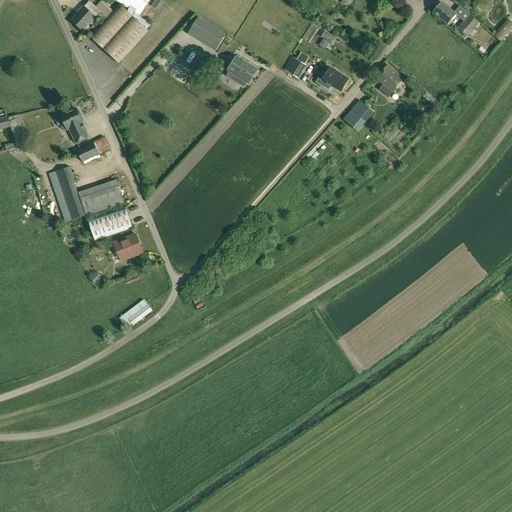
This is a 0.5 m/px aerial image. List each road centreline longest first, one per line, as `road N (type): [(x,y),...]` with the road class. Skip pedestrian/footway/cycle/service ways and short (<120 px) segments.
road 1 (unclassified): [(0,437),(51,433),(122,406),(296,306),(424,219),(511,123)]
road 2 (residential): [(157,317),(176,282),(52,0)]
road 3 (track): [(176,282),(331,119)]
road 4 (unclassified): [(0,397),(78,367),(157,317)]
road 5 (residential): [(331,119),(422,10)]
